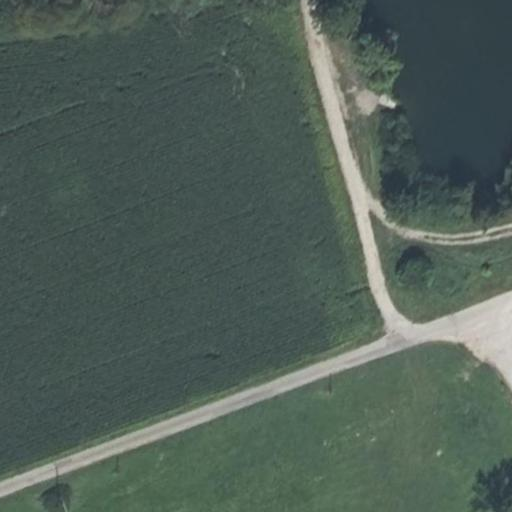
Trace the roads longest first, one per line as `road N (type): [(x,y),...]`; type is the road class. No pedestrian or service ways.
road 1 (track): [(298,0),(397,346)]
road 2 (track): [(359,195),(404,232),(471,239),(511,227)]
